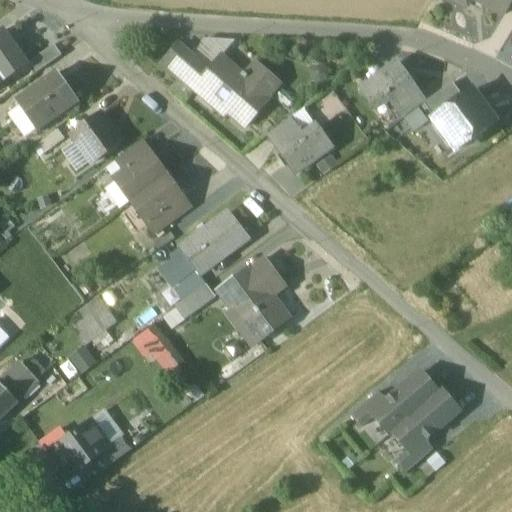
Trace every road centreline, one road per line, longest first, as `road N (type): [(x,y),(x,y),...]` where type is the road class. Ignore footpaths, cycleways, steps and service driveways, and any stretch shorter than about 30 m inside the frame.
road 1 (residential): [(88,19),(102,46),(511,402)]
road 2 (residential): [(88,19),(389,35),(511,80)]
